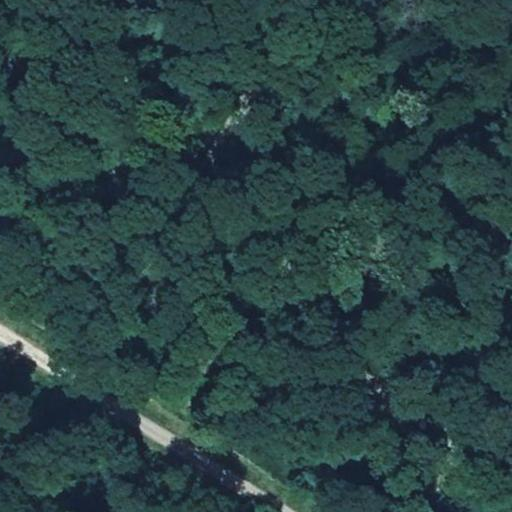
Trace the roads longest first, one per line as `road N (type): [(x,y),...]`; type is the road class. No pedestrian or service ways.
road 1 (track): [(352,0),(103,402)]
road 2 (track): [(274,511),(0,335)]
